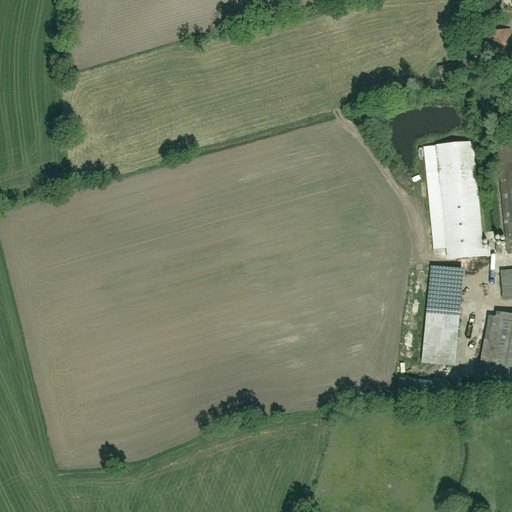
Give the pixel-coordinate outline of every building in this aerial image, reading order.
[(511,61),(511,40),(510,30),(491,33),(496,64),(511,61)] [(496,247),(497,257),(511,255),(511,142),(497,144),(505,246),(496,247)] [(473,143),(436,146),(446,261),(492,257),(491,248),(482,249),(473,143)] [(441,269),(437,311),(458,313),(462,271),(441,269)] [(511,303),(511,273),(499,274),(501,305),(511,303)] [(511,380),(511,318),(490,314),(477,366),(500,382),(511,380)]
